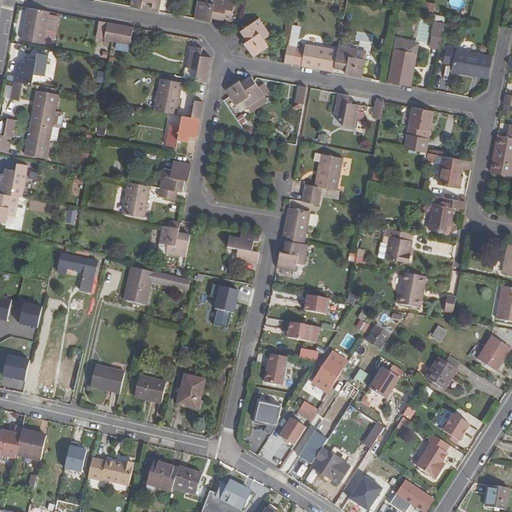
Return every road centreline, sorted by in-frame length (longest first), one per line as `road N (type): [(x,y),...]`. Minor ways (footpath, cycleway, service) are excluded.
road 1 (residential): [(219,60),(188,210),(272,226),(223,452)]
road 2 (residential): [(490,110),(219,60)]
road 3 (residential): [(0,400),(223,452)]
road 4 (residential): [(219,60),(200,31),(36,0)]
road 5 (residential): [(490,110),(472,218),(511,226)]
road 6 (residential): [(511,404),(441,511)]
